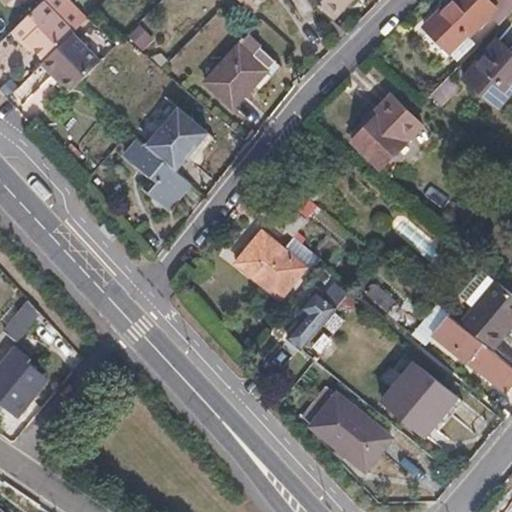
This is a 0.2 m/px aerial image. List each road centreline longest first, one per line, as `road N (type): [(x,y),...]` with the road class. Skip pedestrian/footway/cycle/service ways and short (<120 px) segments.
road 1 (residential): [(166,267),(303,96),(401,0)]
road 2 (primary): [(223,423),(0,181)]
road 3 (primary): [(320,511),(223,423)]
road 4 (residential): [(11,465),(87,367)]
